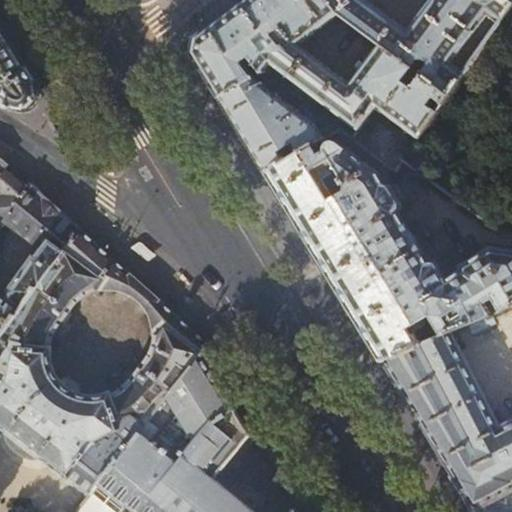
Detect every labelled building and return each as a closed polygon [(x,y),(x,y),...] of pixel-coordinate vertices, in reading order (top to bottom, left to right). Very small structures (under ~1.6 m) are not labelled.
[(299,47),(341,14),(329,0),(246,0),(246,1),(197,39),(194,53),(206,73),(221,98),(255,77),(265,71),(274,78),(278,73),(271,68),(275,65),(320,99),(333,109),(351,86),(299,47)] [(329,0),(341,14),(382,44),(393,53),(409,32),(367,0),(329,0)] [(511,0),(432,0),(409,32),(393,53),(450,95),(511,6),(511,0)] [(16,49),(0,23),(0,98),(15,108),(23,109),(28,109),(31,108),(36,104),(38,101),(40,95),(40,91),(40,88),(16,49)] [(450,95),(393,53),(382,44),(351,86),(333,109),(320,99),(313,108),(335,125),(341,130),(396,172),(404,160),(450,95)] [(285,86),(274,78),(265,71),(255,77),(221,98),(244,135),(267,174),(315,144),(341,130),(335,125),(321,131),(318,125),(291,105),(298,97),(285,86)] [(328,146),(327,147),(326,152),(321,154),(315,144),(267,174),(296,221),(371,343),(382,361),(423,344),(417,334),(415,333),(412,333),(410,329),(431,315),(444,335),(452,332),(511,306),(511,251),(491,248),(461,266),(458,260),(451,265),(445,268),(448,274),(446,276),(436,259),(435,259),(434,258),(433,258),(430,258),(427,258),(399,212),(400,211),(400,209),(401,208),(401,205),(402,204),(391,186),(390,186),(389,184),(388,184),(386,183),(385,183),(379,173),(340,142),(336,141),(331,142),(328,146)] [(0,215),(6,220),(32,187),(0,158),(0,215)] [(53,206),(32,187),(6,220),(5,222),(42,250),(37,258),(35,257),(11,290),(12,291),(7,298),(0,293),(0,342),(80,230),(53,206)] [(23,454),(29,457),(33,458),(41,458),(69,480),(70,479),(92,495),(99,486),(203,357),(212,346),(143,285),(80,230),(0,342),(0,426),(8,433),(11,441),(13,445),(18,451),(23,454)] [(511,511),(511,420),(500,426),(452,332),(444,335),(423,344),(382,361),(382,362),(384,361),(426,431),(453,476),(452,477),(473,511),(511,511)] [(223,389),(203,357),(99,486),(132,511),(256,511),(214,478),(225,465),(225,466),(238,450),(238,449),(251,434),(223,389)]
